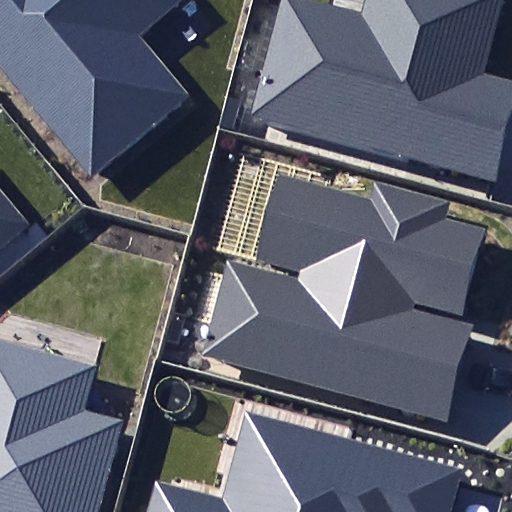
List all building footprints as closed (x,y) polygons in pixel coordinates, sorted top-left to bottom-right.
[(0,0),(0,67),(89,175),(184,96),(133,35),(175,0),(0,0)] [(246,119),(495,185),(511,122),(511,83),(479,75),(499,0),(362,0),(360,7),(334,0),(277,0),(277,2),(246,119)] [(225,260),(201,353),(449,418),(473,326),(407,308),(408,301),(471,317),(494,230),(444,217),(449,202),(375,182),(370,202),(280,178),(260,255),(302,266),(299,279),(225,260)] [(0,246),(26,225),(0,194),(0,246)] [(0,511),(98,511),(123,421),(85,411),(97,367),(0,341),(0,511)] [(154,478),(145,511),(457,511),(470,464),(245,407),(222,496),(154,478)]
